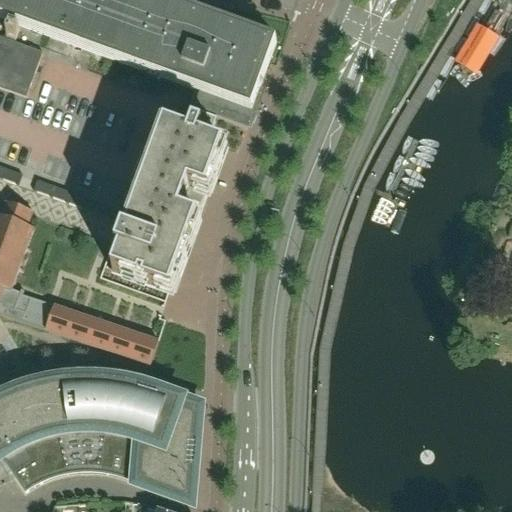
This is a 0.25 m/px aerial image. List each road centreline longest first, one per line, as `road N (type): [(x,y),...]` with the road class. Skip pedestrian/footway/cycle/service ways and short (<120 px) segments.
road 1 (secondary): [(336,15),(271,178),(251,259),(241,511)]
road 2 (secondary): [(296,511),(301,362),(318,256),(402,43)]
